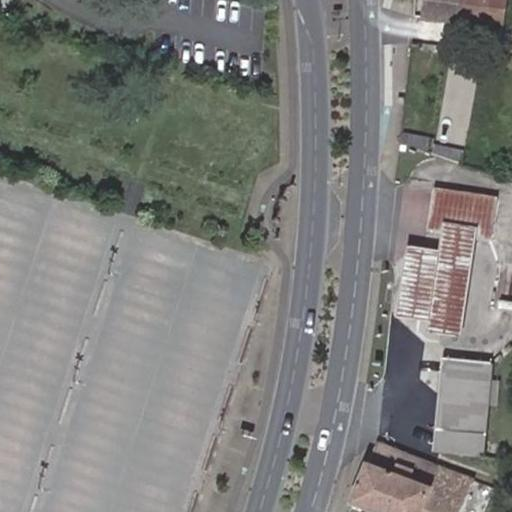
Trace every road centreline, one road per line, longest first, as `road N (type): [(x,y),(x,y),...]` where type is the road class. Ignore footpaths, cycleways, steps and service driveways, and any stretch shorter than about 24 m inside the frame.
road 1 (tertiary): [(308,0),(315,176),(308,277),(258,511)]
road 2 (tertiary): [(307,511),(329,433),(360,227),(363,21)]
road 3 (residential): [(363,21),(511,38)]
